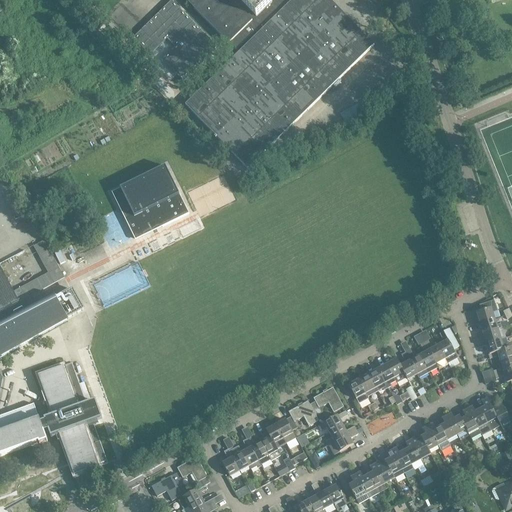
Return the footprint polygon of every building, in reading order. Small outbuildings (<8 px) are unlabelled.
[(184,0),(229,45),(230,44),(237,50),(255,32),(258,35),(185,106),(248,170),(374,46),(329,0),(293,0),(291,2),(289,0),(184,0)] [(353,22),(360,29),(364,25),(367,28),(381,13),(370,3),(353,22)] [(347,10),(353,18),(358,13),(352,5),(347,10)] [(162,228),(189,215),(166,167),(112,193),(135,239),(139,237),(139,238),(144,236),(144,235),(156,229),(162,227),(162,228)] [(51,255),(44,241),(33,247),(48,274),(14,292),(0,267),(0,313),(19,303),(64,278),(51,255)] [(0,456),(39,443),(40,445),(48,442),(47,440),(60,435),(75,476),(108,464),(94,426),(99,424),(98,421),(102,420),(95,401),(91,403),(90,401),(86,402),(72,364),(39,376),(53,417),(40,422),(34,404),(0,416),(0,391),(0,392),(3,379),(0,373),(0,357),(67,321),(66,319),(84,310),(73,290),(55,300),(52,295),(0,321),(0,456)] [(480,324),(495,320),(493,313),(498,312),(494,301),(479,306),(481,312),(477,314),(480,324)] [(473,316),(464,319),(468,331),(477,329),(473,316)] [(495,320),(480,324),(483,335),(498,330),(502,329),(500,325),(497,326),(495,320)] [(453,350),(459,347),(449,330),(440,335),(445,343),(438,346),(448,364),(458,359),(453,350)] [(498,330),(483,335),(486,345),(501,340),(498,330)] [(506,339),(501,340),(486,345),(490,355),(497,353),(504,351),(504,350),(511,347),(511,343),(508,344),(506,339)] [(438,346),(429,352),(436,365),(439,370),(449,365),(448,364),(438,346)] [(511,359),(511,347),(504,350),(504,351),(497,353),(490,355),(488,356),(490,360),(498,357),(500,363),(511,359)] [(429,352),(419,357),(427,370),(436,365),(429,352)] [(419,357),(410,362),(417,376),(419,379),(429,374),(427,370),(419,357)] [(495,376),(504,374),(511,370),(511,359),(500,363),(502,369),(493,372),(495,376)] [(387,365),(396,382),(397,384),(406,379),(404,374),(400,367),(401,367),(397,360),(387,365)] [(410,362),(401,367),(400,367),(404,374),(406,379),(407,381),(417,376),(410,362)] [(378,371),(388,389),(392,387),(390,385),(396,382),(387,365),(378,371)] [(511,382),(511,370),(504,374),(495,376),(496,380),(505,378),(507,384),(510,383),(511,382)] [(368,376),(377,393),(383,389),(384,391),(388,389),(378,371),(368,376)] [(359,381),(368,398),(377,393),(368,376),(359,381)] [(369,400),(368,398),(359,381),(350,385),(358,399),(356,400),(359,405),(369,400)] [(403,395),(406,401),(410,399),(412,402),(417,399),(411,387),(406,390),(407,393),(403,395)] [(310,406),(316,417),(322,414),(319,409),(328,404),(334,413),(344,408),(333,389),(314,399),(315,403),(310,406)] [(480,411),(488,425),(497,420),(497,419),(492,410),(487,400),(482,403),(485,408),(480,411)] [(316,417),(310,406),(308,402),(289,413),(291,418),(286,421),(292,432),(297,429),(294,423),(304,418),(309,427),(319,422),(316,417)] [(502,405),(492,410),(497,419),(497,420),(502,430),(511,424),(511,411),(507,415),(502,405)] [(491,432),(488,425),(480,411),(475,414),(472,408),(468,411),(481,435),(482,437),(491,432)] [(481,435),(468,411),(463,413),(466,419),(462,421),(467,431),(466,432),(468,435),(469,435),(471,440),(481,435)] [(447,417),(457,437),(466,432),(467,431),(462,421),(460,418),(455,420),(452,415),(447,417)] [(330,434),(343,426),(338,417),(318,427),(321,432),(327,429),(330,434)] [(457,437),(447,417),(442,420),(445,426),(440,428),(448,442),(457,437)] [(276,426),(286,445),(296,439),(292,432),(286,421),(276,426)] [(451,447),(448,442),(440,428),(436,431),(433,425),(428,428),(438,447),(441,452),(451,447)] [(286,445),(276,426),(266,431),(266,430),(269,436),(270,438),(274,445),(277,450),(286,445)] [(329,446),(348,436),(343,426),(330,434),(332,438),(326,442),(329,446)] [(438,447),(428,428),(423,430),(426,436),(421,439),(423,442),(422,443),(423,443),(424,443),(429,452),(438,447)] [(348,436),(329,446),(334,456),(354,446),(348,436)] [(261,443),(270,461),(271,462),(281,457),(277,450),(274,445),(270,438),(261,443)] [(411,442),(421,461),(431,455),(429,452),(424,443),(423,443),(422,443),(419,445),(416,439),(411,442)] [(421,461),(411,442),(406,444),(409,450),(405,452),(412,466),(421,461)] [(251,448),(261,466),(270,461),(261,443),(251,448)] [(228,451),(232,459),(240,472),(249,467),(242,454),(238,447),(233,450),(232,449),(228,451)] [(242,454),(249,467),(251,470),(257,467),(258,469),(262,467),(261,466),(251,448),(242,454)] [(414,469),(412,466),(405,452),(400,455),(397,449),(392,452),(404,475),(414,469)] [(240,472),(232,459),(228,451),(224,453),(229,461),(223,464),(230,478),(240,472)] [(511,458),(509,451),(500,455),(508,471),(511,479),(511,458)] [(404,475),(392,452),(387,455),(390,460),(385,463),(387,466),(393,476),(395,480),(404,475)] [(294,459),(298,465),(307,459),(304,454),(294,459)] [(311,463),(317,460),(314,455),(309,458),(311,463)] [(199,490),(205,486),(210,484),(207,478),(197,459),(177,469),(183,479),(192,474),(197,483),(196,484),(199,490)] [(298,465),(294,459),(290,461),(293,465),(287,468),(290,473),(296,469),(294,467),(298,465)] [(375,466),(385,485),(395,480),(393,476),(387,466),(383,469),(380,463),(375,466)] [(385,485),(375,466),(370,468),(373,474),(369,477),(378,495),(388,489),(385,485)] [(177,488),(183,485),(177,474),(152,488),(157,498),(167,493),(172,502),(182,496),(177,488)] [(378,495),(369,477),(364,479),(361,474),(356,476),(369,500),(378,495)] [(369,500),(356,476),(351,479),(354,484),(349,487),(359,505),(369,500)] [(251,493),(256,491),(252,483),(247,486),(251,493)] [(511,507),(511,485),(506,488),(504,484),(493,490),(492,493),(495,500),(498,501),(501,500),(506,510),(511,507)] [(326,492),(334,506),(337,511),(350,504),(343,491),(342,491),(339,485),(336,487),(336,486),(326,492)] [(205,486),(199,490),(183,498),(178,501),(183,511),(189,508),(203,501),(199,495),(207,490),(205,486)] [(317,497),(324,511),(334,506),(326,492),(317,497)] [(403,495),(406,500),(412,497),(409,492),(403,495)] [(307,502),(312,511),(325,511),(324,511),(317,497),(307,502)] [(190,511),(204,511),(216,506),(214,502),(206,506),(203,501),(189,508),(190,511)] [(312,511),(307,502),(298,507),(297,506),(296,506),(299,511),(312,511)]
